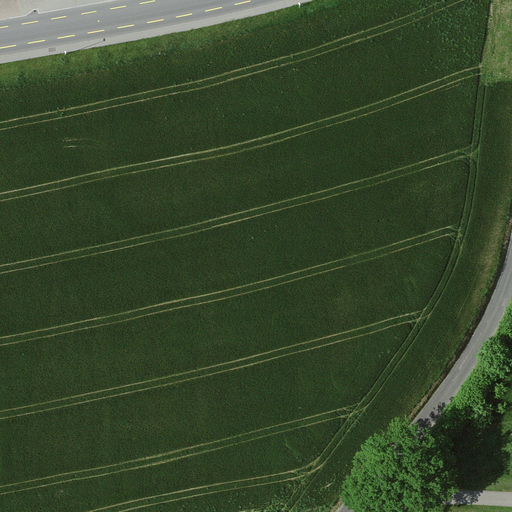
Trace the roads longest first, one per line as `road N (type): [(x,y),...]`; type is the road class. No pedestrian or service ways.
road 1 (residential): [(348,511),(478,338),(511,261)]
road 2 (secondary): [(0,37),(204,0)]
road 3 (unclassified): [(378,511),(429,497),(511,497)]
